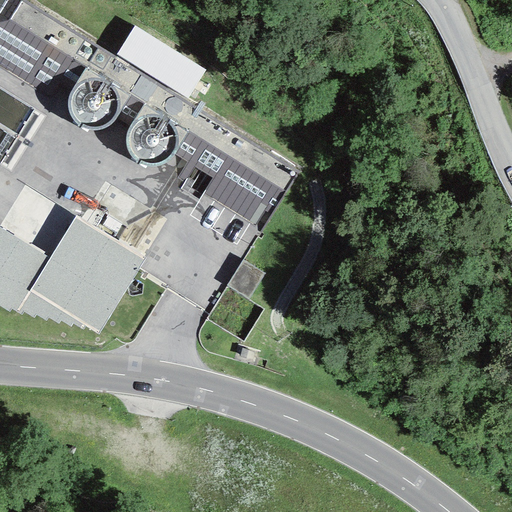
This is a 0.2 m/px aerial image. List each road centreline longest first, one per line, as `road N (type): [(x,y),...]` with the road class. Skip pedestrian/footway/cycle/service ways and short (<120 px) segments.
road 1 (secondary): [(447,511),(325,434),(209,391),(0,365)]
road 2 (unclassified): [(511,164),(436,0)]
